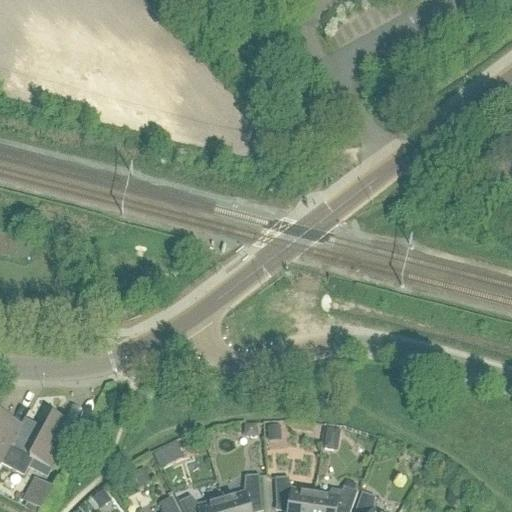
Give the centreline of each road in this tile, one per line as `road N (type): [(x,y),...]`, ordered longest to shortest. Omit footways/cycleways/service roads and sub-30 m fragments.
road 1 (tertiary): [(185,324),(511,76)]
road 2 (unclassified): [(511,382),(360,344),(303,348),(244,369),(228,365),(185,324)]
road 3 (tertiary): [(0,369),(99,365),(185,324)]
